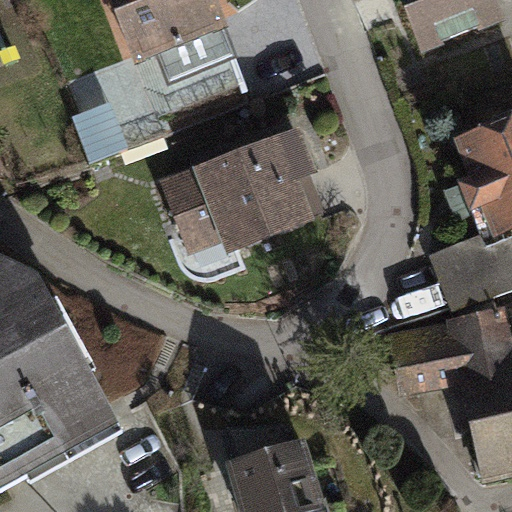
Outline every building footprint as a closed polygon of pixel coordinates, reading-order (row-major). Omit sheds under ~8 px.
[(269,0),(114,0),(148,90),(284,40),(269,0)] [(511,0),(405,0),(424,57),(511,28),(511,0)] [(76,118),(95,168),(131,154),(112,104),(76,118)] [(299,113),(162,161),(202,274),(338,226),(299,113)] [(511,124),(460,143),(499,249),(511,244),(511,124)] [(0,511),(16,511),(126,453),(49,311),(0,283),(0,511)] [(402,401),(460,388),(483,488),(511,481),(511,326),(503,329),(500,313),(388,338),(402,401)] [(306,396),(222,429),(254,511),(345,511),(350,510),(306,396)]
